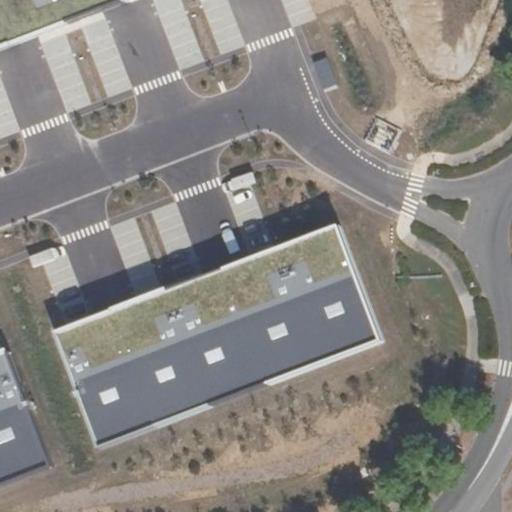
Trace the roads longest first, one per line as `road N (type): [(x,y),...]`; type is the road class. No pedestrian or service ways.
road 1 (unclassified): [(387,185),(323,153),(284,93),(0,203)]
road 2 (unclassified): [(502,288),(509,368),(473,487)]
road 3 (unclassified): [(387,185),(487,258)]
